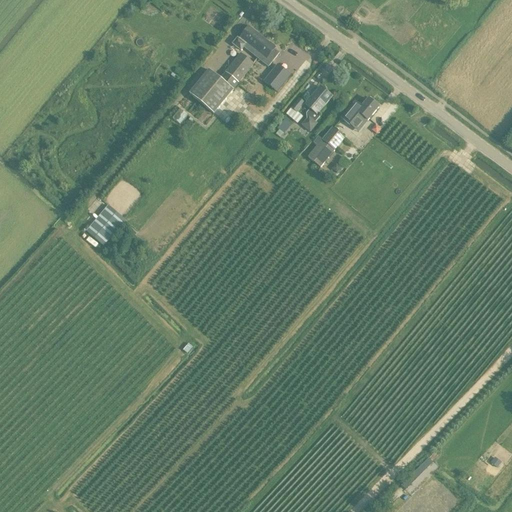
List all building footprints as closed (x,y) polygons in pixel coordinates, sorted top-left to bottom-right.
[(238,37),(232,45),(241,51),(243,48),(268,68),(279,54),(275,50),(276,48),(275,48),(275,47),(270,43),(270,44),(249,28),(240,39),(238,37)] [(226,73),(226,74),(238,83),(253,65),(241,55),(226,73)] [(291,77),(278,67),(269,77),(276,83),(271,89),(277,94),(291,77)] [(214,115),(234,91),(209,71),(190,96),(214,115)] [(310,110),(308,112),(306,114),(307,120),(302,125),(310,133),(318,124),(316,122),(320,118),(317,115),(332,98),(321,88),(306,106),(310,110)] [(297,113),(304,104),(299,100),(286,115),(297,124),(303,117),(297,113)] [(356,103),(342,120),(354,129),(363,118),(368,122),(378,108),(369,100),(362,108),(356,103)] [(173,118),(181,124),(188,115),(180,109),(173,118)] [(277,129),(280,131),(276,135),(281,138),(292,125),(285,120),(277,129)] [(317,147),(308,158),(321,169),(329,159),(334,152),(345,139),(333,128),(322,141),(319,138),(314,144),(317,147)] [(336,165),(332,169),(337,174),(341,169),(336,165)] [(102,246),(124,220),(109,206),(86,232),(102,246)] [(405,488),(431,461),(428,458),(402,485),(405,488)] [(491,464),(498,469),(502,463),(495,458),(491,464)]
